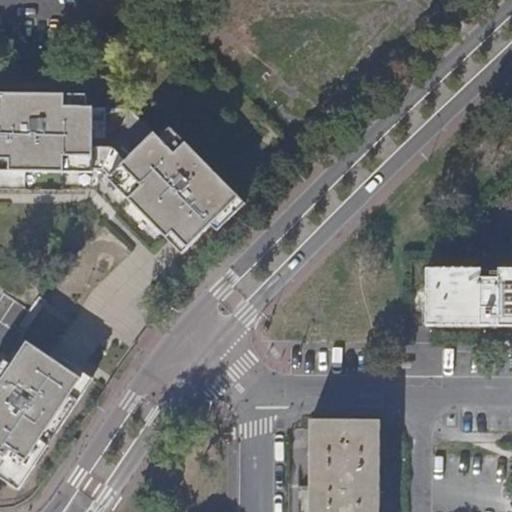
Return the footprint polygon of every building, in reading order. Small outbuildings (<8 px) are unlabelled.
[(181,252),(210,223),(216,229),(244,202),(163,122),(154,131),(129,105),(92,105),(92,92),(0,92),(0,169),(92,170),(92,167),(102,167),(109,175),(107,177),(181,252)] [(511,264),(424,264),(423,321),(511,321),(511,264)] [(0,478),(15,488),(90,377),(64,359),(60,365),(47,356),(19,338),(0,366),(0,478)] [(60,365),(64,359),(51,350),(47,356),(60,365)] [(381,511),(383,422),(311,422),(310,511),(381,511)]
